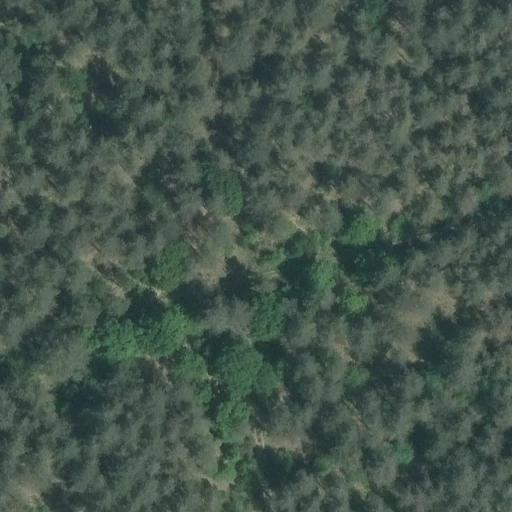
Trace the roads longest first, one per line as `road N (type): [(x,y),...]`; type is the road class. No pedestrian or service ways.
road 1 (track): [(0,351),(511,205)]
road 2 (track): [(274,511),(218,0)]
